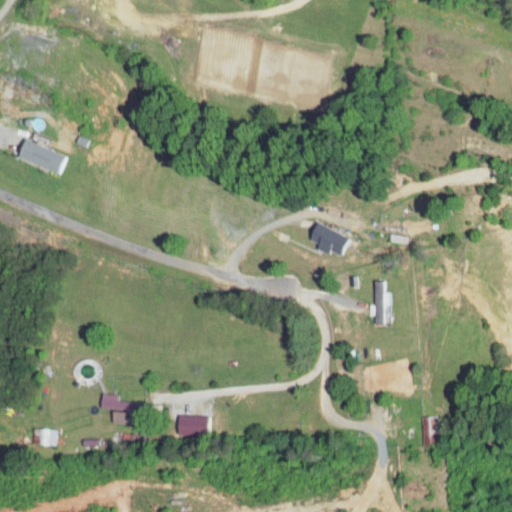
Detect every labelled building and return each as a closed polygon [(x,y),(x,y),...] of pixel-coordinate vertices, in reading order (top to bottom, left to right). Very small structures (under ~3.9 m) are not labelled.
[(2,150),(44,168),(52,151),(10,133),(2,150)] [(293,233),(303,238),(301,243),(314,249),(316,245),(328,250),(336,233),(301,217),(293,233)] [(378,286),(370,286),(370,294),(362,294),(362,305),(368,305),(368,302),(378,302),(378,286)] [(128,397),(103,396),(104,389),(87,389),(87,404),(128,406),(128,397)] [(163,409),(162,429),(193,430),(193,410),(163,409)] [(43,424),(26,424),(26,440),(43,440),(43,424)]
